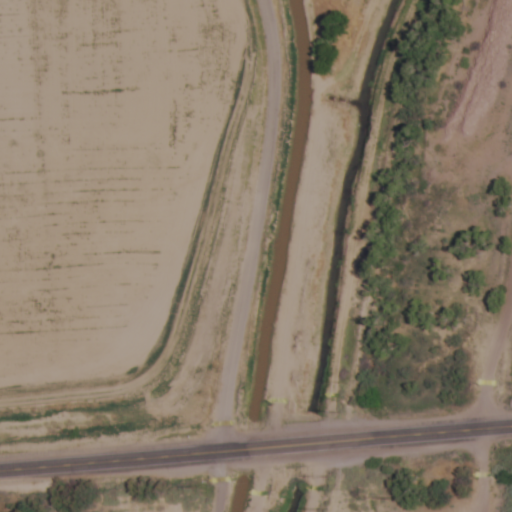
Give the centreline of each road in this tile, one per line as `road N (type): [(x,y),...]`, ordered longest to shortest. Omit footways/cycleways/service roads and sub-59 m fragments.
road 1 (primary): [(511,428),(0,472)]
road 2 (residential): [(210,455),(271,78),(258,0)]
